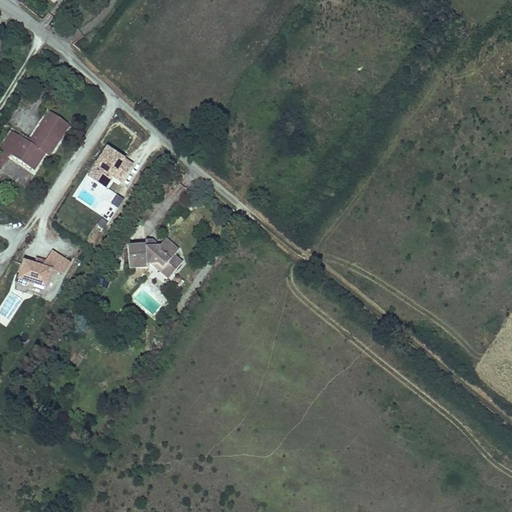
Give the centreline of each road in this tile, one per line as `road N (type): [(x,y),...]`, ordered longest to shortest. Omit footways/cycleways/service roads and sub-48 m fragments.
road 1 (track): [(239,205),(511,424)]
road 2 (residential): [(239,205),(0,3)]
